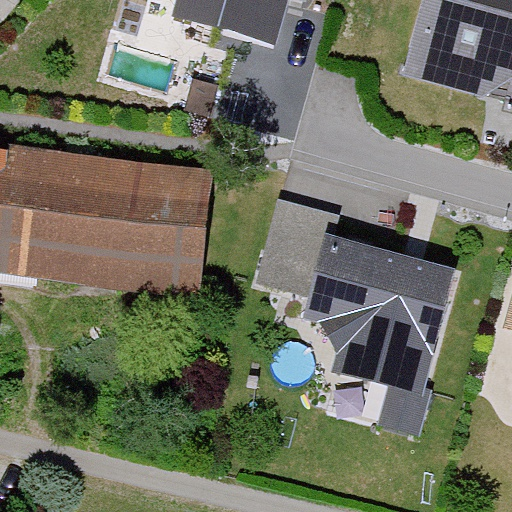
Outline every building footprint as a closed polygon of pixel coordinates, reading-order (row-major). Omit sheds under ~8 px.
[(169,0),(166,12),(275,42),(286,0),(169,0)] [(511,0),(408,0),(389,83),(484,105),(490,80),(511,85),(511,0)] [(312,50),(282,45),(279,69),(257,66),(249,124),(301,132),(312,50)] [(0,279),(197,301),(211,178),(0,154),(0,279)] [(295,330),(314,335),(319,355),(335,366),(330,383),(385,398),(377,431),(421,442),(433,398),(419,395),(450,277),(336,247),(342,223),(278,206),(255,293),(302,304),(295,330)]
